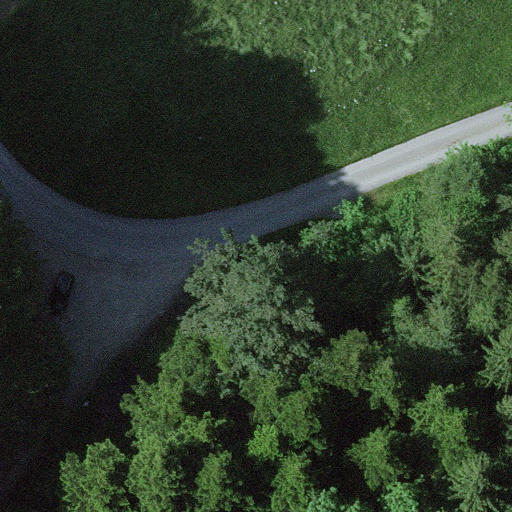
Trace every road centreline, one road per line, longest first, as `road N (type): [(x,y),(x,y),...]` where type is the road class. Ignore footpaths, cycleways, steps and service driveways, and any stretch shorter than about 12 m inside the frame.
road 1 (track): [(119,276),(511,114)]
road 2 (track): [(119,276),(56,405),(0,484)]
road 3 (track): [(0,178),(119,276)]
